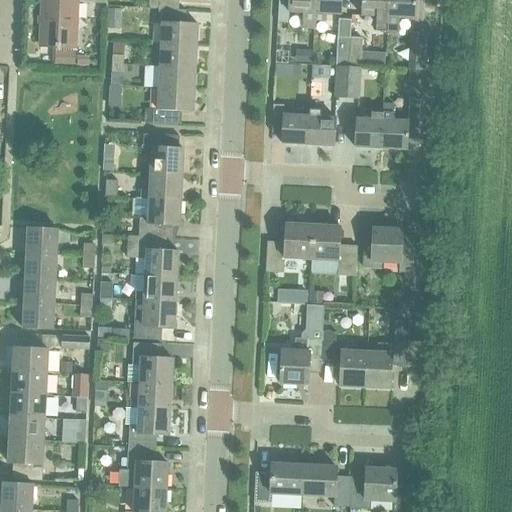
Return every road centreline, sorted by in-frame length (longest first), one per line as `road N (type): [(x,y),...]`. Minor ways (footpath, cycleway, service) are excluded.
road 1 (residential): [(229,173),(216,413)]
road 2 (residential): [(411,435),(331,433),(310,414),(216,413)]
road 3 (residential): [(412,199),(349,195),(333,177),(229,173)]
road 4 (residential): [(239,0),(229,173)]
